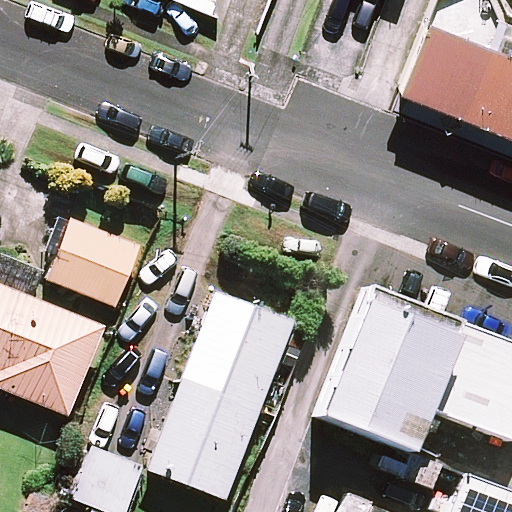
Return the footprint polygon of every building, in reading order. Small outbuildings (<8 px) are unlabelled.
[(425,0),(399,73),(511,113),(511,20),(454,0),(425,0)] [(129,249),(62,223),(39,282),(107,308),(129,249)] [(93,328),(27,302),(37,275),(0,261),(0,394),(58,417),(93,328)] [(453,315),(364,281),(317,400),(405,435),(453,315)] [(282,324),(205,296),(139,473),(216,501),(282,324)] [(437,511),(511,511),(511,463),(464,445),(437,511)] [(122,511),(138,471),(84,451),(65,501),(86,508),(84,511),(122,511)]
